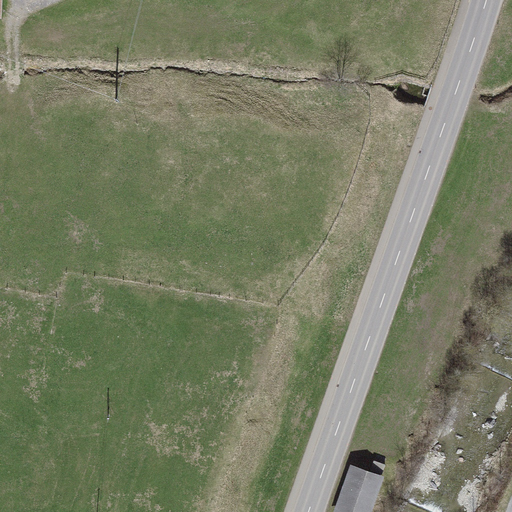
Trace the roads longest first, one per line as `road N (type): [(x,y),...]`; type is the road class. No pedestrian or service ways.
road 1 (secondary): [(485,0),(310,511)]
road 2 (track): [(12,126),(9,43),(34,5)]
